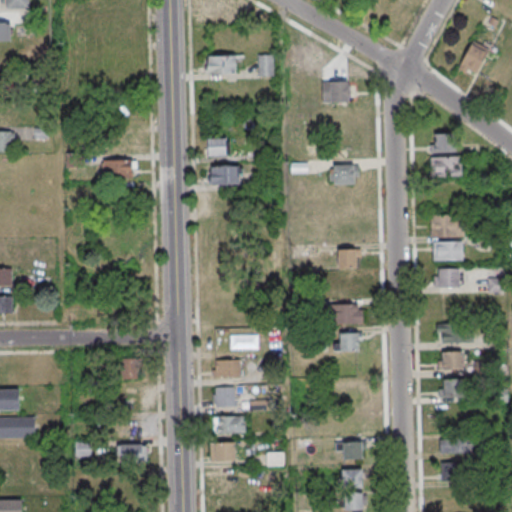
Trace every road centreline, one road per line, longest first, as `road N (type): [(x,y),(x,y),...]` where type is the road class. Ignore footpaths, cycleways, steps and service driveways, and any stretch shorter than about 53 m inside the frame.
road 1 (residential): [(440,0),(391,90),(402,511)]
road 2 (tertiary): [(179,511),(167,0)]
road 3 (residential): [(511,146),(437,91),(282,0)]
road 4 (residential): [(175,338),(0,339)]
